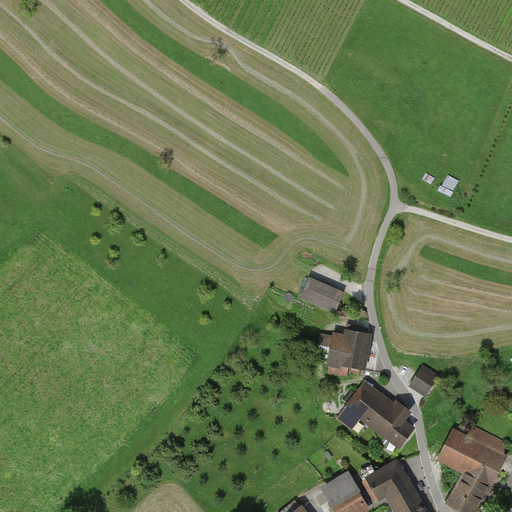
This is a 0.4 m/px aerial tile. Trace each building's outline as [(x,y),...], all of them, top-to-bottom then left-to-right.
[(308,301),(340,313),(348,292),(316,280),(308,301)] [(371,372),(377,337),(350,332),(349,338),(339,336),(334,366),(371,372)] [(413,386),(431,398),(443,379),(425,368),(413,386)] [(351,409),(406,448),(420,428),(411,422),(416,415),(370,382),(351,409)] [(511,457),(457,430),(443,458),(471,472),(454,506),(466,511),(485,511),(511,458),(511,457)] [(399,511),(432,511),(402,462),(372,481),(385,503),(392,499),(399,511)] [(340,511),(369,511),(385,503),(372,481),(363,486),(354,472),(327,489),(340,511)]
